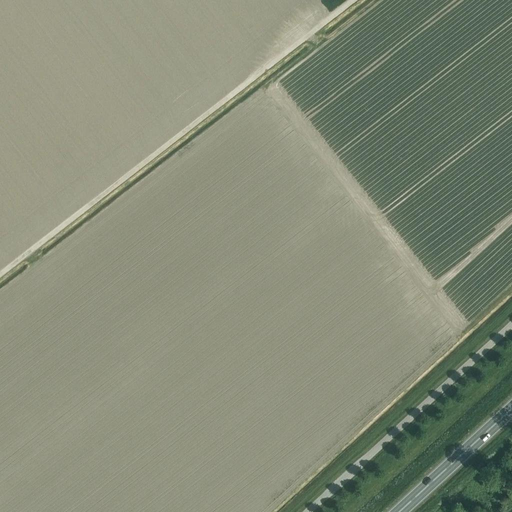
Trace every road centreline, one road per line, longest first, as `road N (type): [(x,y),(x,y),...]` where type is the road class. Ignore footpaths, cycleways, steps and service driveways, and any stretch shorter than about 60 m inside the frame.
road 1 (unclassified): [(307,511),(511,323)]
road 2 (trunk): [(392,511),(511,403)]
